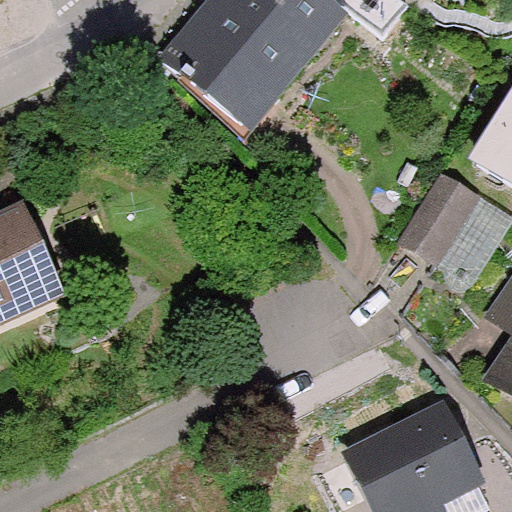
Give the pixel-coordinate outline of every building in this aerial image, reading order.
[(333,20),(309,0),(246,0),(234,15),(217,1),(161,70),(239,134),(333,20)] [(413,13),(393,0),(345,0),(344,3),(384,42),(413,13)] [(511,111),(479,167),(511,187),(511,111)] [(511,225),(511,217),(440,178),(402,245),(477,288),(511,225)] [(0,331),(62,303),(20,211),(0,220),(0,331)] [(511,294),(491,325),(511,338),(511,353),(494,381),(511,392),(511,294)] [(436,413),(346,463),(373,511),(434,511),(477,488),(436,413)]
